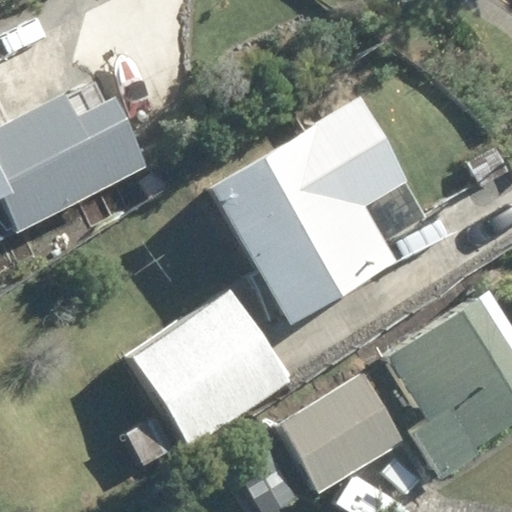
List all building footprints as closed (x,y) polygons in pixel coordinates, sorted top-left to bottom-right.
[(0,248),(142,181),(111,117),(105,120),(94,97),(0,143),(0,248)] [(395,270),(362,217),(408,189),(358,111),(208,204),(290,336),(395,270)] [(180,447),(186,442),(279,382),(221,293),(122,360),(180,447)] [(511,334),(488,297),(387,361),(426,424),(407,437),(436,482),(474,456),(471,450),(511,423),(511,334)] [(360,385),(279,435),(321,502),(402,452),(360,385)]
